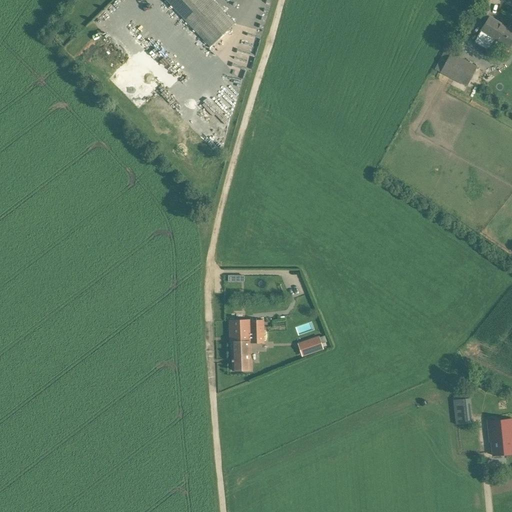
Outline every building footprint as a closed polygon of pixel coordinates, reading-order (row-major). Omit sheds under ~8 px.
[(167,0),(210,46),(234,24),(211,0),(167,0)] [(481,30),(474,42),(489,52),(496,40),(509,48),(511,42),(511,30),(490,17),(481,30)] [(244,68),(249,69),(258,37),(243,32),(231,72),(242,75),(244,68)] [(440,72),(467,86),(477,67),(451,53),(440,72)] [(250,352),(250,343),(264,343),(264,320),(230,321),(230,342),(231,342),(232,371),(251,370),(250,352)] [(319,336),(299,343),(304,356),(323,349),(321,344),(319,338),(319,336)] [(453,400),(456,424),(472,422),(469,398),(453,400)] [(511,418),(488,421),(490,442),(492,442),(493,456),(511,453),(511,418)]
